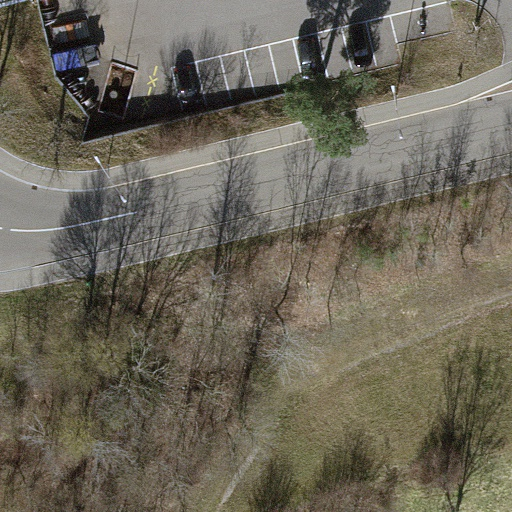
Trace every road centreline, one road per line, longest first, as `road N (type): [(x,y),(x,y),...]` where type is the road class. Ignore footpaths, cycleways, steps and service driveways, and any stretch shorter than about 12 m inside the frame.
road 1 (tertiary): [(511,125),(103,226),(53,234),(0,225)]
road 2 (track): [(511,285),(321,357)]
